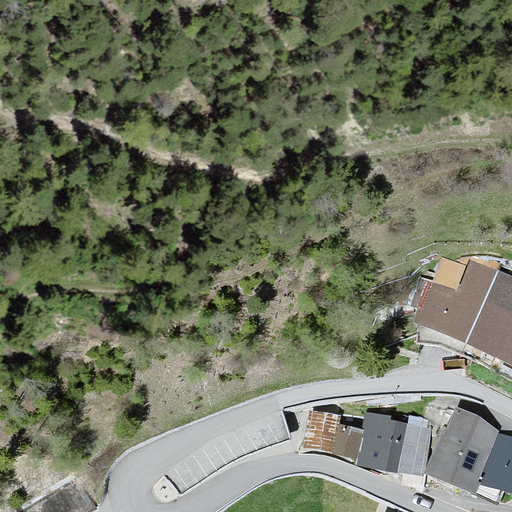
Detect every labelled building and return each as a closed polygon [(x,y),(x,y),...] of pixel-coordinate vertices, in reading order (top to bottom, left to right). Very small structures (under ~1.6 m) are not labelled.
[(511,278),(475,261),(439,338),(511,371),(511,278)] [(497,430),(451,410),(423,477),(469,497),(493,437),(497,430)] [(306,447),(329,451),(334,417),(312,413),(306,447)] [(374,422),(368,465),(416,472),(423,429),(374,422)] [(353,460),(360,432),(343,427),(336,455),(353,460)] [(511,441),(493,437),(481,493),(508,499),(509,495),(511,482),(511,441)]
